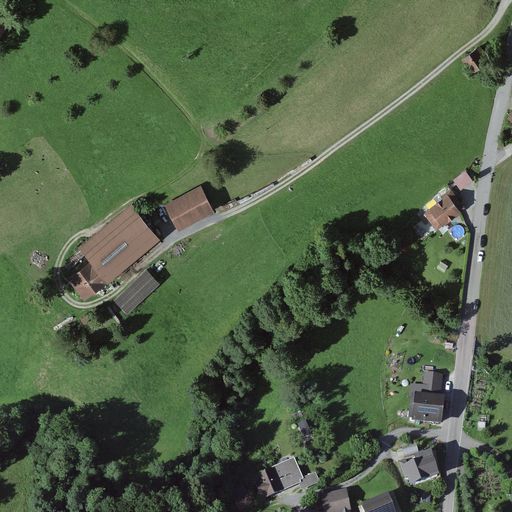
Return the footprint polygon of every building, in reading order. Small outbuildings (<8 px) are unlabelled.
[(0,45),(13,29),(0,18),(0,45)] [(495,61),(485,47),(467,61),(477,74),(495,61)] [(468,173),(457,181),(464,190),(475,182),(468,173)] [(200,187),(165,206),(178,230),(213,212),(200,187)] [(451,199),(430,215),(443,232),(471,209),(455,190),(448,195),(451,199)] [(159,241),(132,207),(80,250),(92,263),(106,282),(107,283),(159,241)] [(106,282),(92,263),(70,280),(85,299),(106,282)] [(147,273),(117,301),(128,313),(158,285),(147,273)] [(412,420),(441,423),(444,395),(415,392),(412,420)] [(298,423),(304,436),(312,433),(305,420),(298,423)] [(363,450),(376,446),(374,439),(361,443),(363,450)] [(417,447),(404,449),(405,455),(418,452),(417,447)] [(437,474),(430,451),(401,461),(406,477),(412,475),(414,481),(437,474)] [(267,483),(260,485),(267,503),(287,495),(287,492),(303,486),(305,491),(324,484),(320,475),(307,480),(299,461),(277,470),(277,472),(264,477),(267,483)] [(345,490),(322,496),(326,511),(337,511),(350,509),(345,490)] [(364,511),(395,511),(387,492),(360,503),(364,511)] [(252,496),(238,503),(242,511),(257,506),(252,496)]
